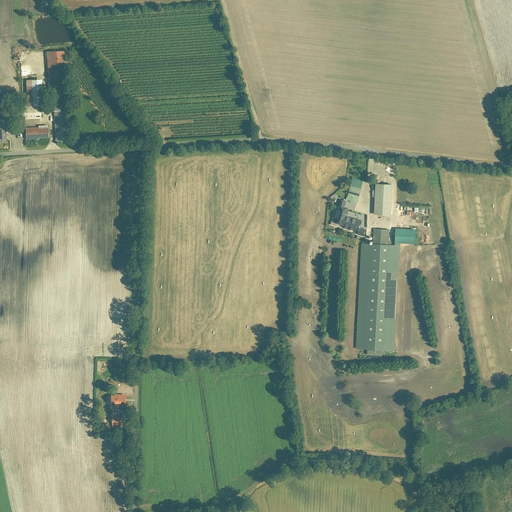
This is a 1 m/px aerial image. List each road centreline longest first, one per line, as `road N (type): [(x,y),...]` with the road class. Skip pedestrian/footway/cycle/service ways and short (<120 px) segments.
road 1 (residential): [(144,149),(305,142),(511,167)]
road 2 (residential): [(133,511),(144,149)]
road 3 (track): [(261,141),(222,0)]
road 4 (residential): [(0,155),(144,149)]
